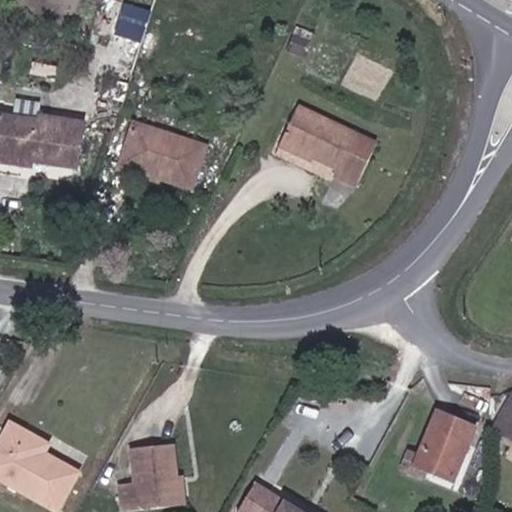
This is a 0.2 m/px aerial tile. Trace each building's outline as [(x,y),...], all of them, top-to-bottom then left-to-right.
[(328,166),(324,173),(356,186),(374,147),(294,111),(279,144),(328,166)] [(216,130),(144,124),(141,167),(213,173),(216,130)] [(0,125),(0,171),(76,179),(84,136),(39,128),(38,133),(0,125)] [(420,468),(460,485),(462,485),(482,432),(440,416),(420,468)] [(0,438),(0,476),(56,508),(75,471),(41,452),(45,443),(8,424),(0,438)] [(174,507),(172,478),(178,477),(174,445),(131,449),(135,483),(117,485),(120,511),(174,507)] [(186,477),(178,477),(172,478),(174,507),(188,505),(186,477)] [(307,511),(258,483),(240,511),(261,511),(264,507),(272,511),(307,511)]
